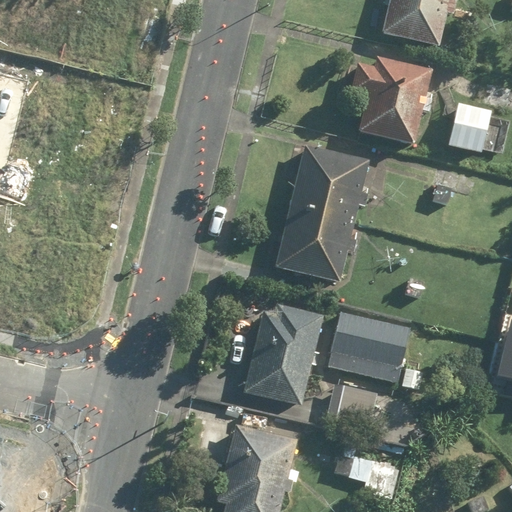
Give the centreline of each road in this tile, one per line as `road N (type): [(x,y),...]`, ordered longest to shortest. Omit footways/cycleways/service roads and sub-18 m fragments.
road 1 (residential): [(232,0),(129,412)]
road 2 (residential): [(0,380),(129,412)]
